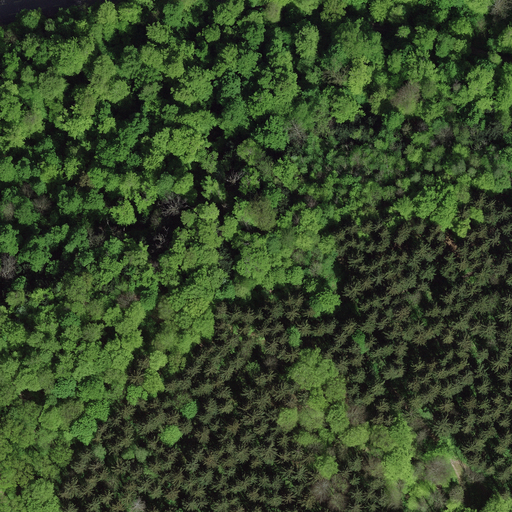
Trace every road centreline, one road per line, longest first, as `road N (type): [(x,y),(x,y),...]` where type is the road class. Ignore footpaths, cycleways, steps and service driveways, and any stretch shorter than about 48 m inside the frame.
road 1 (track): [(264,6),(129,87),(84,124),(0,163)]
road 2 (track): [(237,0),(511,63)]
road 3 (track): [(331,323),(448,451)]
